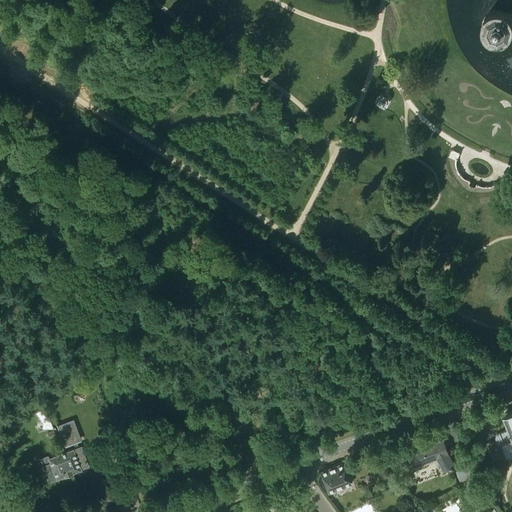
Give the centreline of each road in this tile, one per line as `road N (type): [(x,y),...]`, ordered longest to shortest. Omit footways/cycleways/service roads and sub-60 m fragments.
road 1 (residential): [(293,465),(511,380)]
road 2 (residential): [(171,511),(293,465)]
